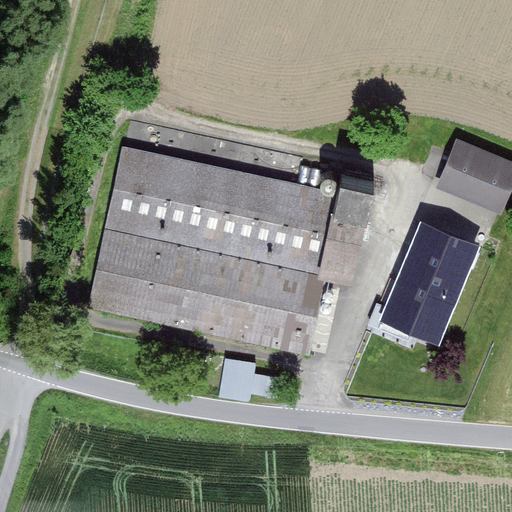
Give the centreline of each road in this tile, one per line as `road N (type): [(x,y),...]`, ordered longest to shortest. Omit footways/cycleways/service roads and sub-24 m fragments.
road 1 (tertiary): [(511,436),(196,406),(0,358)]
road 2 (track): [(28,302),(32,197),(77,0)]
